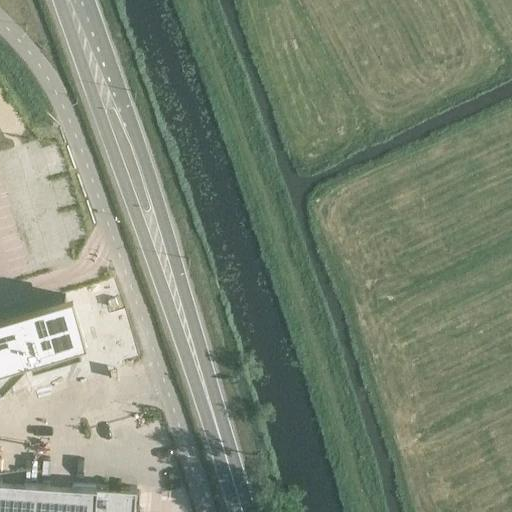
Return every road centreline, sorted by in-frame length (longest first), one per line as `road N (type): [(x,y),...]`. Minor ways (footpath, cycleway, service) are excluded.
road 1 (primary): [(241,511),(74,0)]
road 2 (unclassified): [(0,23),(41,65),(76,140),(205,511)]
